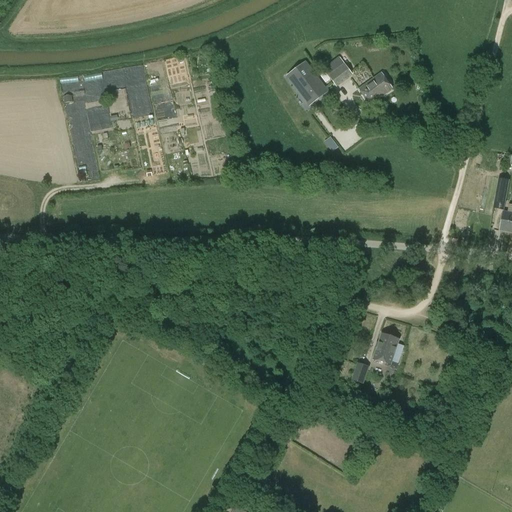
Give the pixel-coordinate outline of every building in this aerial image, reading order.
[(328,76),(336,88),(353,76),(344,63),(328,76)] [(301,90),(310,102),(324,92),(304,66),(292,75),(303,89),(301,90)] [(359,90),(370,105),(392,89),(381,74),(359,90)] [(330,138),(324,142),(332,152),(338,148),(330,138)] [(499,179),(495,199),(493,209),(503,211),(505,201),(508,181),(499,179)] [(499,231),(511,233),(511,197),(510,205),(509,205),(507,213),(503,213),(499,231)] [(398,363),(403,347),(397,345),(399,340),(381,334),(373,360),(391,366),(392,361),(398,363)] [(368,368),(357,364),(351,381),(362,385),(368,368)]
